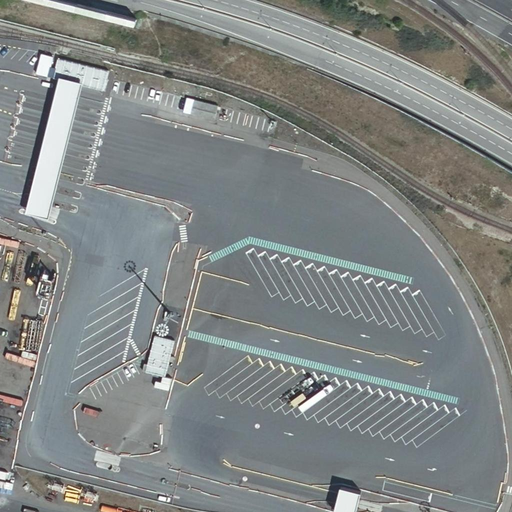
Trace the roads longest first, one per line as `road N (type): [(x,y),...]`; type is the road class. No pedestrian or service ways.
road 1 (unclassified): [(152,0),(329,60),(511,155)]
road 2 (unclassified): [(511,129),(337,40),(214,0)]
